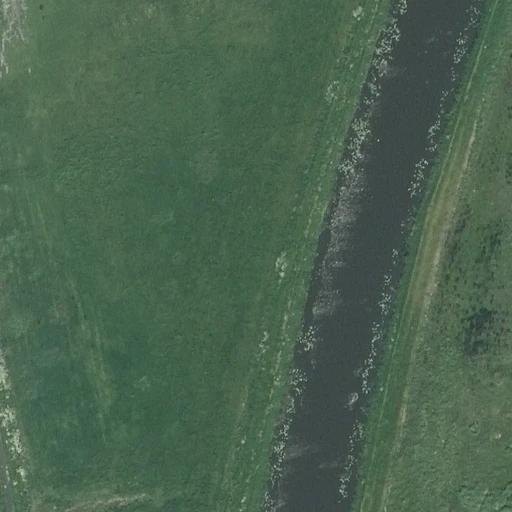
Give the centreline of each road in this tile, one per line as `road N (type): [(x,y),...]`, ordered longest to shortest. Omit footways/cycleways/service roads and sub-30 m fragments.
road 1 (track): [(355,511),(423,212),(494,0)]
road 2 (track): [(244,511),(288,300),(377,0)]
